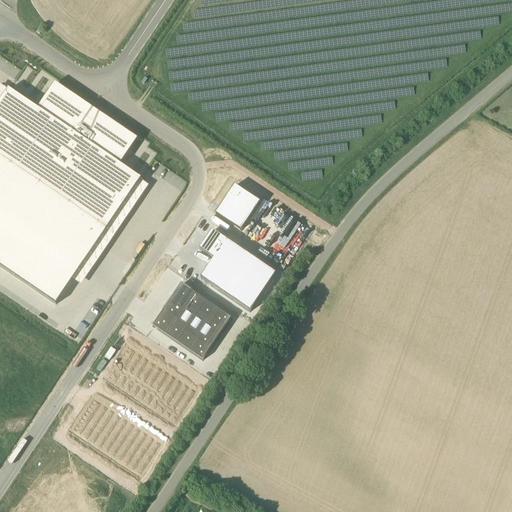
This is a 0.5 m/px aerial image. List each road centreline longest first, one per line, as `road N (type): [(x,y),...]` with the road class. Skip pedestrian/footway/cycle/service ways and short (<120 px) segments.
road 1 (unclassified): [(153,511),(338,234),(404,164),(511,72)]
road 2 (unclassified): [(0,487),(196,193),(199,167)]
road 3 (unclassified): [(0,21),(105,90)]
road 4 (unclassified): [(105,90),(189,149),(199,167)]
